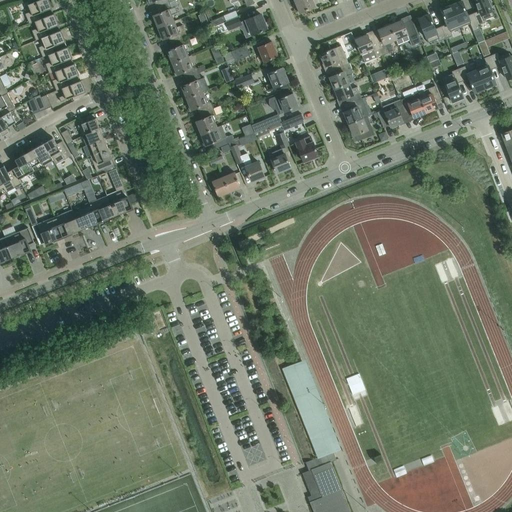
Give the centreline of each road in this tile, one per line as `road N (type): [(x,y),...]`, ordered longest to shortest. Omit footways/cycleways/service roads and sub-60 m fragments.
road 1 (residential): [(209,223),(121,0)]
road 2 (tertiary): [(0,306),(209,223)]
road 3 (tertiary): [(344,169),(209,223)]
road 4 (tertiary): [(478,115),(344,169)]
road 5 (residential): [(344,169),(292,44)]
